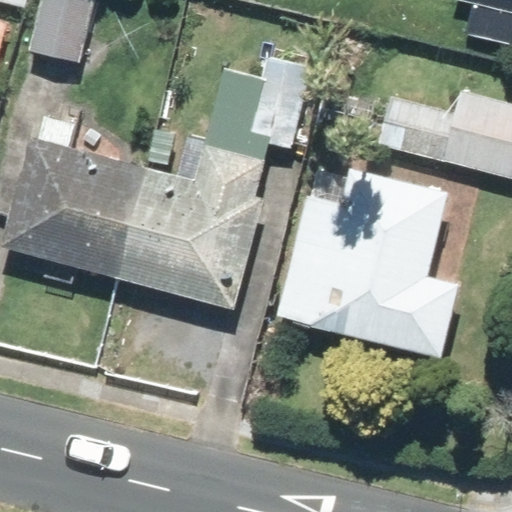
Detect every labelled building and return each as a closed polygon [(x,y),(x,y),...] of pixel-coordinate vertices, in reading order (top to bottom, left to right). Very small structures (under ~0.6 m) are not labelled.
[(103,0),(52,0),(40,48),(87,60),(103,0)] [(511,0),(473,0),(483,2),(476,28),(511,37),(511,0)] [(24,15),(0,7),(0,71),(8,74),(24,15)] [(309,139),(324,59),(276,50),(260,130),(309,139)] [(329,128),(383,134),(388,86),(334,81),(329,128)] [(431,100),(420,151),(511,170),(511,92),(468,83),(463,107),(431,100)] [(214,172),(58,125),(25,234),(248,301),(291,159),(224,139),(214,172)] [(382,174),(326,162),(295,307),(464,344),(479,276),(448,269),(467,178),(385,161),(382,174)]
